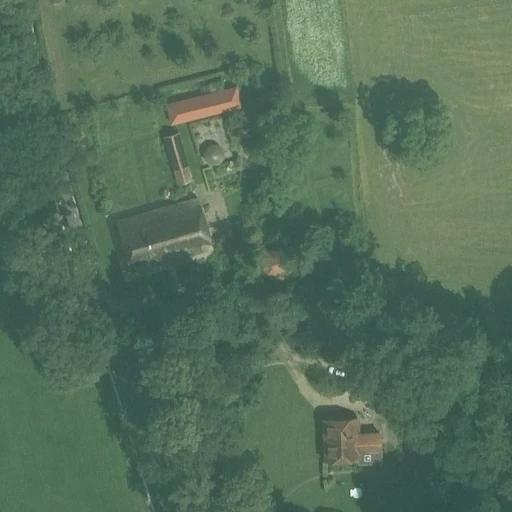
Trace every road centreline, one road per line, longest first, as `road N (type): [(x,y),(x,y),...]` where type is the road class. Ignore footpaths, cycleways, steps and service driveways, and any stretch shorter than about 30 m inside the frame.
road 1 (tertiary): [(168,511),(57,178),(16,0)]
road 2 (track): [(99,300),(511,331)]
